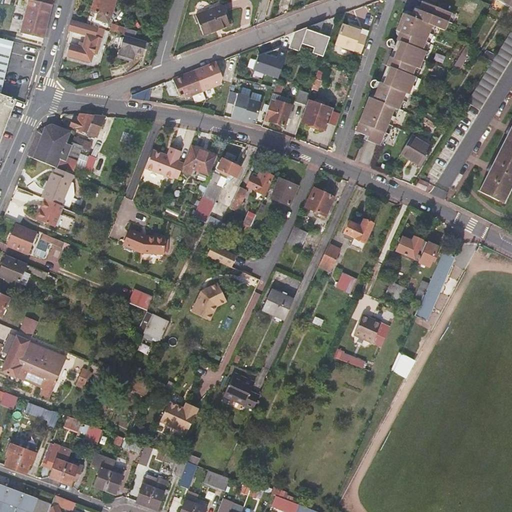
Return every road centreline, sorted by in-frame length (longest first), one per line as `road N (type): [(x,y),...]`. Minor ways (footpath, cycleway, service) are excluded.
road 1 (residential): [(94,103),(258,136),(410,195)]
road 2 (residential): [(351,0),(159,73)]
road 3 (residential): [(432,205),(511,75)]
road 4 (residential): [(0,470),(113,511)]
